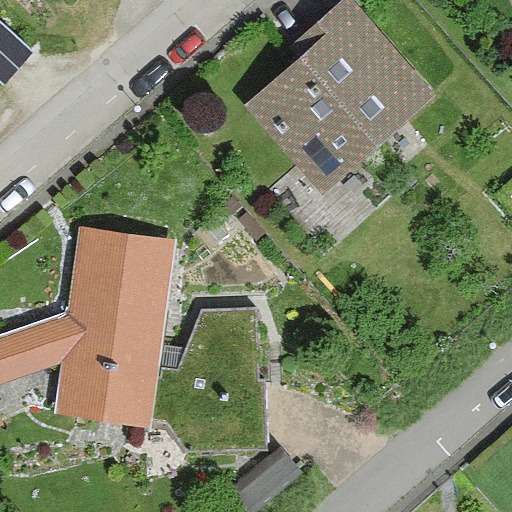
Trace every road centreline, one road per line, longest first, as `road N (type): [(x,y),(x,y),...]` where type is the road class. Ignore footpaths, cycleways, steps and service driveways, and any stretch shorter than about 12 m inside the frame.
road 1 (residential): [(0,181),(208,0)]
road 2 (residential): [(511,372),(352,511)]
